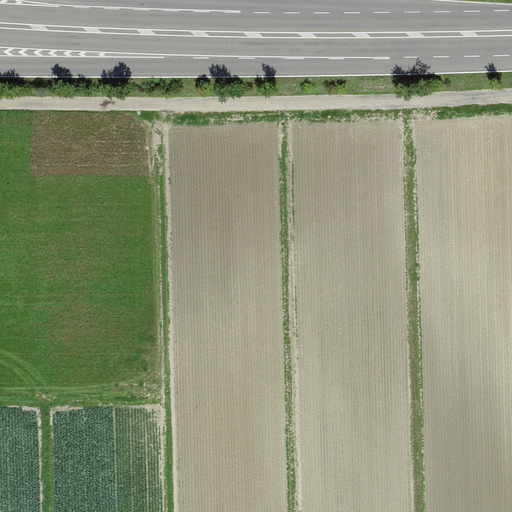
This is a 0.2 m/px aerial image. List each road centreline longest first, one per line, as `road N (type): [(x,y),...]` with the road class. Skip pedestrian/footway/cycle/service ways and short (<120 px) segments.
road 1 (tertiary): [(0,66),(427,65),(511,49)]
road 2 (primary): [(511,34),(0,25)]
road 3 (track): [(0,100),(511,93)]
road 4 (tertiary): [(511,23),(402,7),(174,0)]
